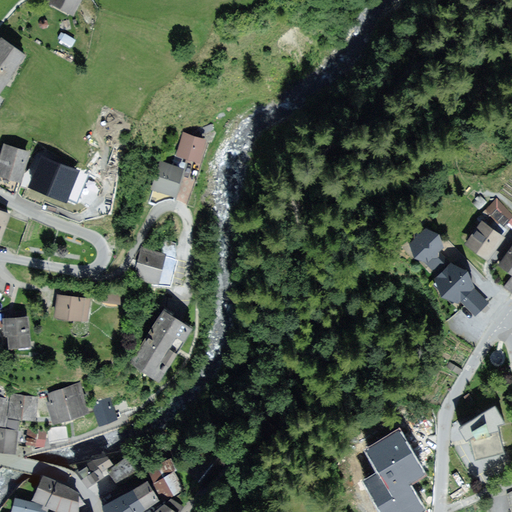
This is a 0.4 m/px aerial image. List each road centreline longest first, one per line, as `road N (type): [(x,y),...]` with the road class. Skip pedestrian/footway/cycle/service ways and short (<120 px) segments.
road 1 (track): [(314,264),(297,210),(303,178),(325,149),(359,131),(408,71),(460,35),(483,0)]
road 2 (residential): [(0,256),(87,275),(103,266),(106,253),(95,238),(0,199)]
road 3 (residential): [(511,312),(449,402),(440,511)]
